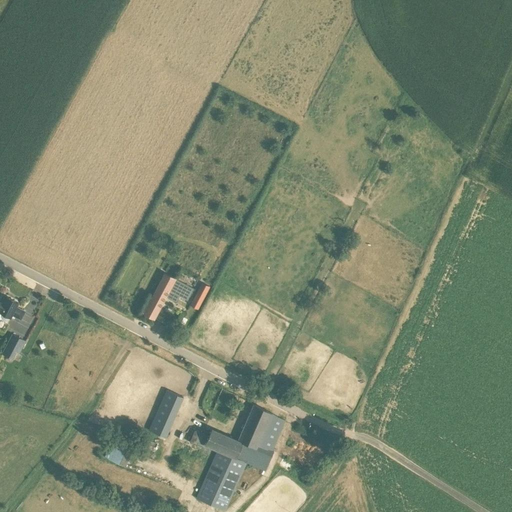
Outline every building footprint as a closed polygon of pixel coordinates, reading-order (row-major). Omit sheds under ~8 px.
[(194,289),(165,273),(143,314),(154,320),(166,296),(170,298),(173,293),(187,301),(194,289)] [(25,312),(16,307),(18,303),(7,297),(3,304),(0,301),(0,318),(1,315),(2,318),(3,319),(4,320),(6,320),(9,319),(11,318),(12,315),(21,319),(25,312)] [(198,309),(202,301),(194,297),(190,305),(198,309)] [(25,341),(12,334),(6,346),(18,353),(25,341)] [(166,437),(179,407),(183,398),(167,390),(149,430),(159,434),(166,437)] [(202,448),(204,444),(218,450),(197,499),(225,511),(246,463),(265,471),(273,452),(271,451),(284,421),(254,405),(239,441),(205,427),(202,434),(194,431),(189,443),(202,448)] [(192,458),(196,446),(176,440),(172,452),(192,458)] [(103,456),(115,461),(121,446),(109,441),(103,456)] [(121,449),(116,462),(124,465),(129,452),(121,449)] [(183,456),(181,462),(189,465),(192,459),(183,456)]
